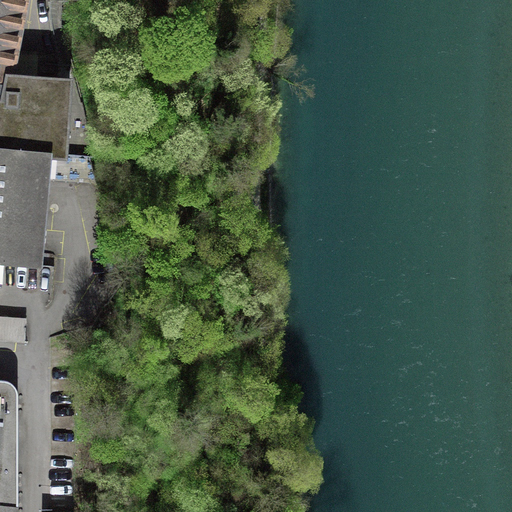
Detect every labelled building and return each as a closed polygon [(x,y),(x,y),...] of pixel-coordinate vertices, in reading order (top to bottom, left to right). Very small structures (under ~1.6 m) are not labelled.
[(0,0),(0,97),(4,99),(10,70),(15,70),(29,0),(0,0)] [(0,144),(54,148),(68,157),(66,74),(22,71),(15,70),(10,70),(4,99),(0,97),(0,144)] [(0,262),(43,266),(54,148),(0,144),(0,262)] [(148,301),(133,299),(131,324),(146,325),(148,301)] [(0,337),(28,340),(30,317),(0,314),(0,337)] [(0,511),(17,511),(16,385),(15,379),(11,375),(7,371),(0,370),(0,511)]
